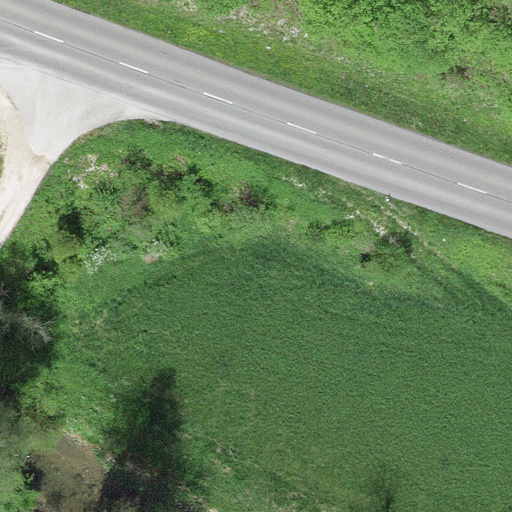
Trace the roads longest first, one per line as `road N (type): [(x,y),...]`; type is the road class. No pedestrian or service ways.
road 1 (secondary): [(511,201),(0,21)]
road 2 (track): [(100,58),(0,212)]
